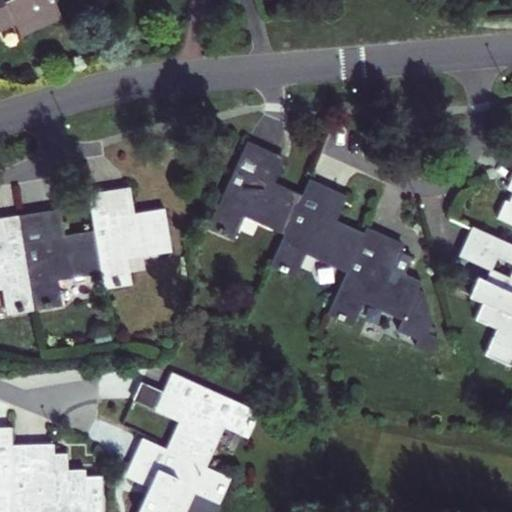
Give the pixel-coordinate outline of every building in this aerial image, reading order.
[(0,0),(0,31),(14,25),(21,37),(63,18),(54,0),(0,0)] [(392,146),(373,138),(366,153),(385,161),(392,146)] [(283,235),(301,195),(274,183),(284,159),(245,141),(204,231),(231,243),(243,217),(283,235)] [(511,170),(504,189),(511,193),(506,202),(499,199),(490,218),(511,227),(511,170)] [(308,179),(301,195),(283,235),(268,268),(293,279),(304,255),(344,273),(362,233),(334,221),(346,196),(308,179)] [(94,228),(101,273),(103,289),(130,284),(127,258),(169,251),(161,208),(132,215),(128,188),(110,192),(114,218),(93,221),(94,228)] [(93,221),(114,218),(110,192),(88,195),(93,221)] [(58,208),(15,214),(31,310),(61,305),(58,280),(101,273),(94,228),(62,233),(58,208)] [(0,288),(5,315),(31,310),(15,214),(0,216),(0,288)] [(511,246),(467,226),(454,256),(480,268),(468,297),(480,303),(472,321),(493,330),(482,355),(504,366),(511,350),(511,246)] [(402,245),(365,227),(362,233),(344,273),(325,315),(350,326),(361,303),(402,320),(420,282),(391,269),(402,245)] [(169,371),(160,393),(184,404),(193,382),(169,371)] [(127,400),(152,411),(160,393),(135,381),(127,400)] [(175,422),(164,450),(204,468),(224,428),(247,438),(258,412),(193,382),(184,404),(160,393),(152,411),(175,422)] [(14,511),(11,445),(10,428),(0,428),(0,511),(14,511)] [(204,468),(164,450),(140,439),(122,476),(147,487),(134,511),(184,511),(194,493),(215,502),(227,478),(204,468)] [(14,511),(100,511),(100,478),(85,477),(83,470),(66,472),(65,454),(51,454),(52,444),(11,445),(14,511)]
